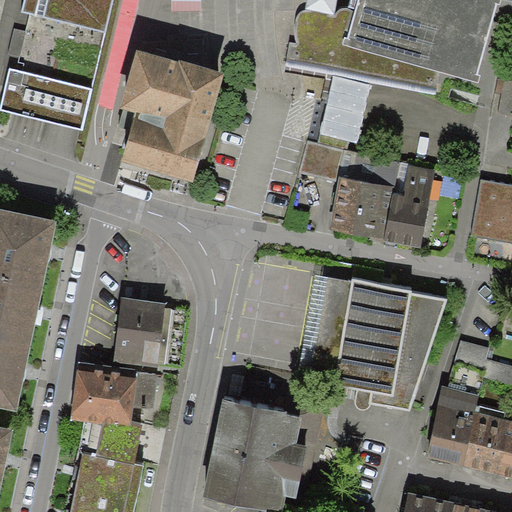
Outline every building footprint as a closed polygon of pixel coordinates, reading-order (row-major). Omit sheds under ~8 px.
[(115,0),(12,0),(0,55),(0,107),(85,131),(115,0)] [(171,0),(171,10),(202,9),(201,0),(171,0)] [(441,69),(475,80),(493,0),(349,0),(348,6),(340,5),(331,12),(332,0),(305,0),(305,7),(296,13),(293,25),(293,43),(286,40),(282,63),(435,94),(441,69)] [(122,161),(194,180),(222,73),(135,50),(121,107),(142,113),(135,142),(127,140),(122,161)] [(327,230),(425,246),(440,167),(399,161),(394,186),(338,174),(327,230)] [(511,186),(481,181),(471,235),(511,242),(511,186)] [(59,221),(0,206),(0,406),(19,410),(59,221)] [(446,295),(324,276),(308,379),(405,409),(446,295)] [(173,302),(123,297),(117,359),(167,364),(173,302)] [(163,377),(79,361),(68,418),(104,425),(98,454),(137,461),(145,423),(132,421),(135,407),(157,411),(163,377)] [(511,404),(441,388),(434,458),(511,475),(511,404)] [(228,399),(207,508),(228,511),(288,511),(307,414),(228,399)] [(0,502),(14,425),(0,423),(0,502)] [(88,455),(75,511),(129,511),(139,465),(88,455)] [(506,511),(412,493),(407,511),(506,511)]
